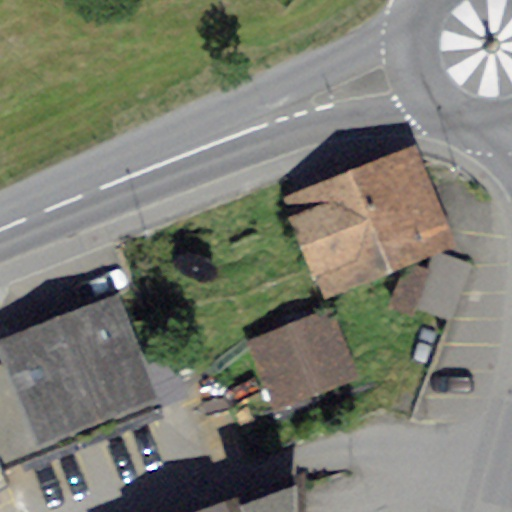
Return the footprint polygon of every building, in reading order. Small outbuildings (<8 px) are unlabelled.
[(442,237),(404,157),(273,219),(312,299),(442,237)] [(467,264),(409,255),(400,305),(459,314),(467,264)] [(118,313),(0,363),(0,467),(156,400),(118,313)] [(328,320),(254,349),(281,419),(356,390),(328,320)] [(0,489),(9,486),(0,469),(0,489)] [(298,511),(296,480),(214,511),(298,511)]
